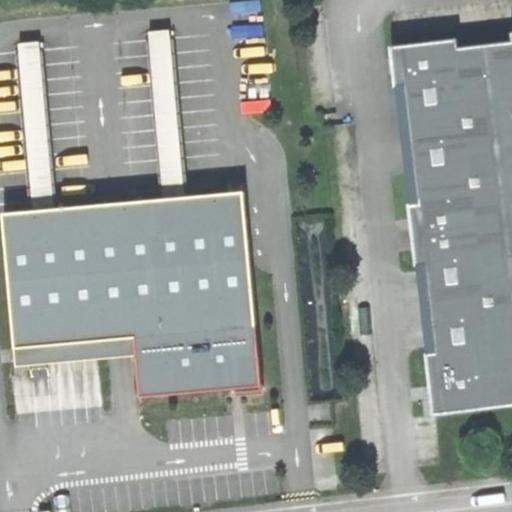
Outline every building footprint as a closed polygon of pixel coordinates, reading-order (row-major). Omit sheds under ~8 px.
[(150,32),(165,199),(185,197),(170,30),(150,32)] [(459,37),(392,45),(397,87),(407,86),(420,203),(410,204),(417,266),(428,265),(438,352),(427,353),(432,392),(434,415),(511,406),(511,41),(460,47),(459,37)] [(19,43),(34,211),(54,209),(39,41),(19,43)] [(34,211),(4,214),(18,366),(137,355),(259,344),(245,191),(185,197),(165,199),(54,209),(34,211)] [(263,386),(259,344),(137,355),(141,397),(233,388),(263,386)]
